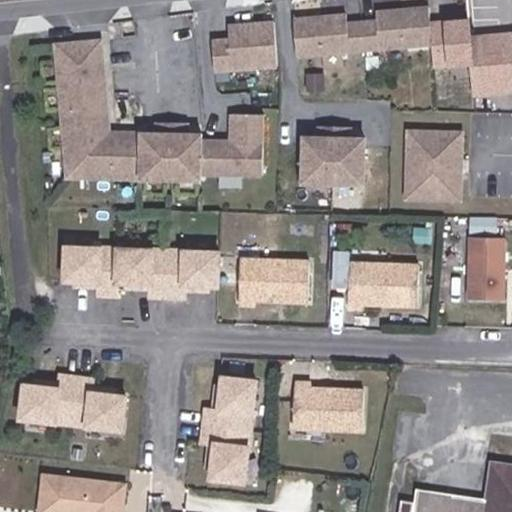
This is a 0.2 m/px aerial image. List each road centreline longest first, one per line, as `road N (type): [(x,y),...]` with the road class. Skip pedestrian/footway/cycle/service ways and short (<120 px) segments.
road 1 (residential): [(169,340),(43,334),(24,320),(0,19)]
road 2 (residential): [(511,348),(169,340)]
road 3 (residential): [(169,340),(157,479)]
road 4 (residential): [(0,13),(122,0)]
